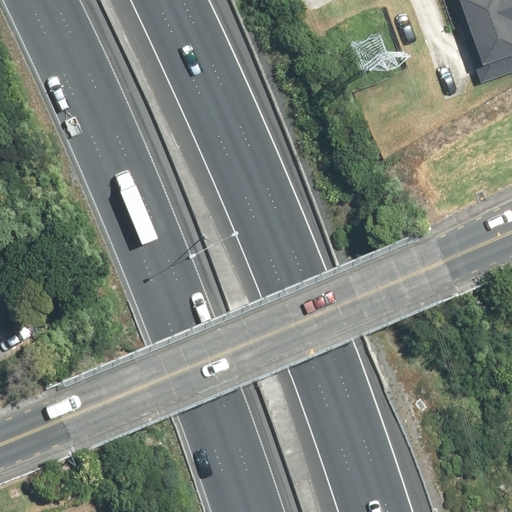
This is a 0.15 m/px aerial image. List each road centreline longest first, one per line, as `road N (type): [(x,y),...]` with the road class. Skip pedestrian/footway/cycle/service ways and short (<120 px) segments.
road 1 (motorway): [(256,511),(103,136),(38,0)]
road 2 (secondary): [(0,444),(511,231)]
road 3 (motorway): [(159,0),(235,152),(363,511)]
